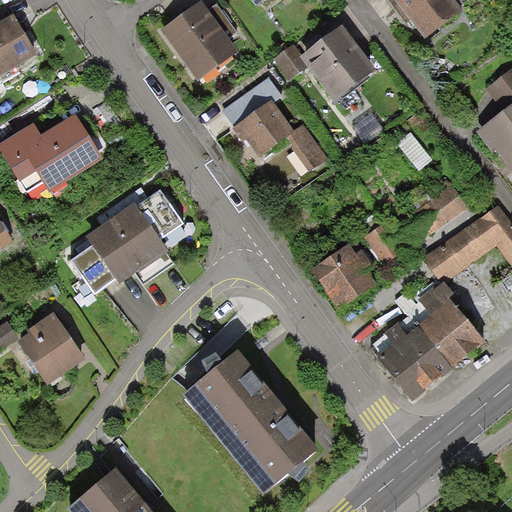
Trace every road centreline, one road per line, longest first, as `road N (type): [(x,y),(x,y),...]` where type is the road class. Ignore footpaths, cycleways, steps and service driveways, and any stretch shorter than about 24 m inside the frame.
road 1 (residential): [(33,488),(178,311),(227,268),(263,256)]
road 2 (residential): [(106,31),(263,256)]
road 3 (residential): [(263,256),(414,462)]
road 4 (residential): [(511,204),(358,0)]
